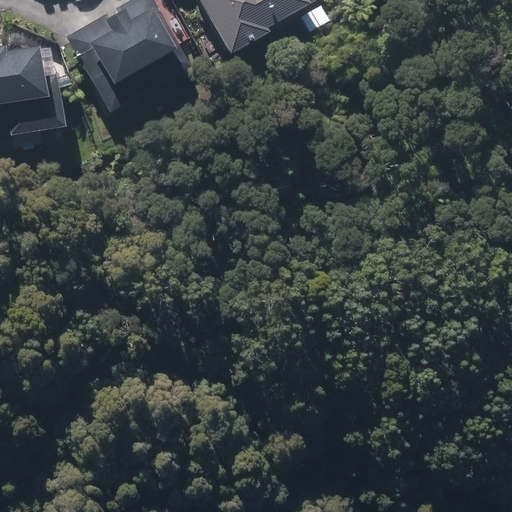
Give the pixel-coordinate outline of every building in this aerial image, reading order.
[(194,67),(155,0),(131,0),(114,10),(116,14),(108,18),(105,12),(63,36),(109,115),(149,92),(160,86),(194,67)] [(314,0),(189,0),(225,62),(264,41),(262,38),(305,14),(304,12),(317,5),(314,0)] [(334,0),(341,15),(371,0),(334,0)] [(332,22),(321,7),(301,20),(312,36),(332,22)] [(12,134),(65,126),(57,75),(44,77),(40,47),(7,52),(6,46),(0,47),(0,130),(11,128),(12,134)]
